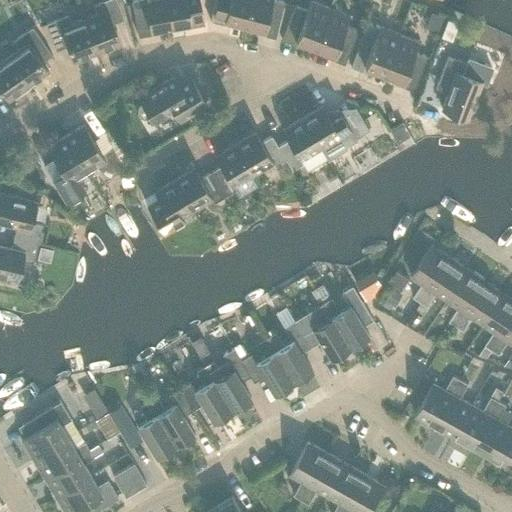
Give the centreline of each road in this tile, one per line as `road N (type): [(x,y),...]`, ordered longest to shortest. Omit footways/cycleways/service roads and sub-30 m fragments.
road 1 (residential): [(0,138),(156,54),(215,47),(269,63)]
road 2 (residential): [(140,511),(344,396)]
road 3 (residential): [(344,396),(377,413),(408,452),(511,510)]
road 4 (residential): [(143,163),(253,94),(269,63)]
road 5 (residential): [(269,63),(401,108)]
